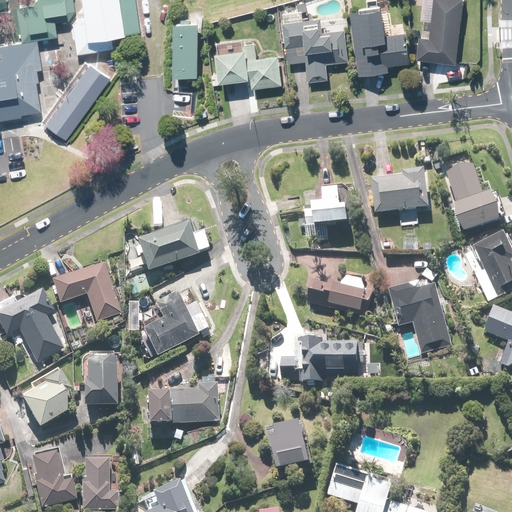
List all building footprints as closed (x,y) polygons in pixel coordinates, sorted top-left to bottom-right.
[(10,0),(17,44),(48,40),(46,26),(68,23),(65,0),(10,0)] [(141,0),(83,0),(87,24),(69,27),(74,58),(117,52),(115,40),(147,35),(141,0)] [(458,64),(464,0),(433,0),(430,39),(419,38),(417,60),(458,64)] [(383,8),(352,12),(358,75),(390,71),(389,63),(412,61),(408,24),(392,25),(390,12),(384,13),(383,8)] [(308,11),(284,12),(287,63),(307,62),(308,80),(329,79),(328,63),(350,62),(348,29),(323,31),(323,25),(320,25),(320,18),(309,19),(308,11)] [(202,19),(177,20),(178,77),(203,77),(202,19)] [(0,137),(2,137),(0,122),(43,118),(36,48),(0,51),(0,137)] [(279,55),(248,59),(247,49),(217,53),(220,82),(251,78),(252,89),(283,85),(279,55)] [(108,82),(85,66),(40,128),(62,144),(108,82)] [(475,165),(448,174),(458,205),(454,206),(463,233),(501,220),(492,191),(484,194),(475,165)] [(404,178),(375,181),(377,213),(399,212),(400,220),(418,218),(417,209),(429,208),(426,169),(404,171),(404,178)] [(306,211),(308,227),(350,221),(348,206),(342,206),(340,188),(324,190),(326,203),(314,204),(315,210),(306,211)] [(198,255),(188,224),(137,241),(146,271),(198,255)] [(511,247),(504,232),(475,247),(499,296),(511,289),(511,262),(511,261),(511,260),(511,247)] [(106,263),(51,281),(59,304),(87,294),(96,321),(122,313),(106,263)] [(313,281),(308,302),(369,315),(374,289),(366,287),(366,286),(366,285),(365,284),(365,283),(365,282),(364,282),(364,281),(363,280),(362,279),(361,279),(361,278),(360,278),(359,278),(359,277),(358,277),(357,277),(356,277),(355,277),(354,277),(353,277),(352,277),(351,277),(351,278),(350,278),(349,278),(348,279),(347,280),(347,281),(346,281),(346,282),(345,283),(330,279),(329,284),(313,281)] [(416,284),(392,289),(399,327),(414,324),(420,354),(452,347),(440,285),(417,289),(416,284)] [(13,300),(0,307),(0,324),(6,335),(12,332),(25,358),(32,355),(36,362),(63,349),(46,315),(54,311),(43,290),(15,304),(13,300)] [(162,319),(143,328),(157,356),(198,336),(197,333),(208,328),(201,314),(190,319),(177,293),(154,304),(162,319)] [(511,313),(495,307),(485,333),(509,342),(500,364),(492,361),(488,372),(498,376),(502,365),(508,368),(511,365),(511,313)] [(360,376),(361,343),(324,342),(324,339),(301,339),(301,357),(283,356),(282,379),(301,379),(301,382),(326,383),(326,376),(360,376)] [(118,356),(87,355),(85,404),(117,405),(118,356)] [(67,411),(67,393),(73,390),(63,372),(60,374),(57,370),(32,383),(35,389),(22,396),(39,427),(67,411)] [(198,389),(148,389),(148,424),(219,424),(219,382),(198,382),(198,389)] [(313,464),(303,421),(278,427),(280,436),(273,438),(281,472),(313,464)] [(58,452),(33,457),(37,474),(33,475),(40,506),(78,498),(73,475),(63,477),(58,452)] [(110,460),(84,459),(82,509),(118,511),(119,490),(109,490),(110,460)] [(377,473),(337,461),(326,494),(361,505),(358,511),(428,511),(389,500),(394,484),(375,478),(377,473)] [(192,511),(179,480),(152,492),(158,507),(147,511),(192,511)]
